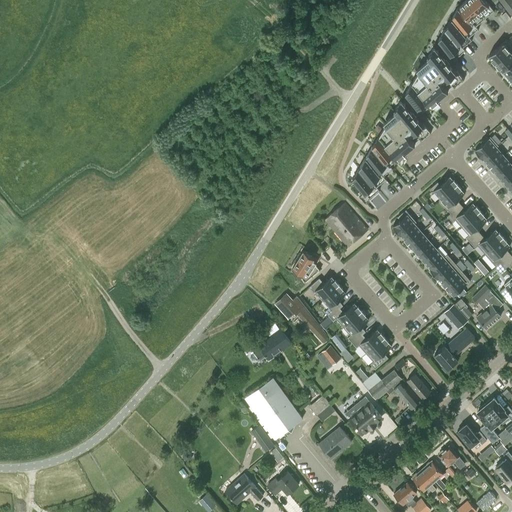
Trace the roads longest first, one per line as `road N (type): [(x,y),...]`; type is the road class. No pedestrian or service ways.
road 1 (unclassified): [(0,467),(82,449),(190,339),(240,277),(416,0)]
road 2 (residential): [(381,238),(433,295),(393,329),(344,269)]
road 3 (tertiary): [(359,482),(511,349)]
